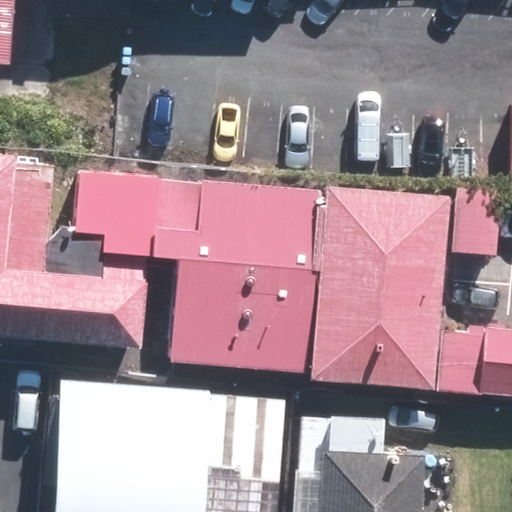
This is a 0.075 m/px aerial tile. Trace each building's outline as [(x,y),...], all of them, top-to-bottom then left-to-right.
[(8,0),(0,0),(0,58),(4,59),(8,0)] [(189,68),(123,64),(117,136),(183,141),(189,68)] [(36,264),(44,156),(6,154),(6,151),(0,150),(0,329),(135,340),(135,334),(161,336),(159,356),(299,368),(299,372),(427,382),(442,190),(313,180),(312,199),(307,199),(309,184),(190,175),(187,224),(149,220),(153,171),(70,164),(65,224),(94,226),(91,268),(36,264)] [(511,324),(476,322),(471,388),(511,391),(511,324)] [(42,511),(193,511),(197,460),(237,463),(236,473),(280,477),(286,391),(52,374),(42,511)] [(372,449),(374,413),(319,410),(317,443),(309,443),(304,511),(409,511),(413,452),(372,449)]
